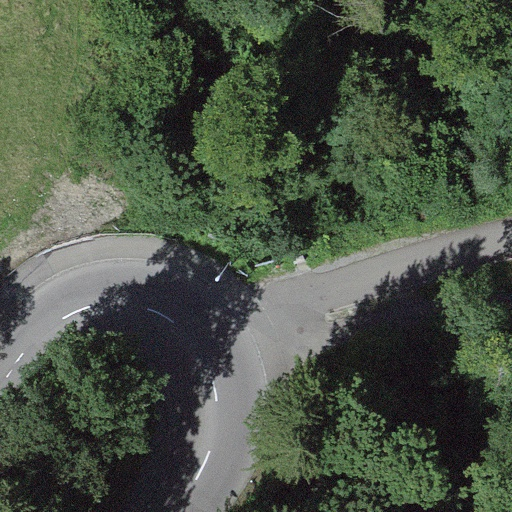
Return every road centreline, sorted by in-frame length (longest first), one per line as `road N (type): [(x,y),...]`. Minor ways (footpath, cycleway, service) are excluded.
road 1 (unclassified): [(511,238),(263,312),(202,343)]
road 2 (tertiary): [(202,343),(154,310),(89,305),(30,346),(0,389)]
road 3 (tertiary): [(174,511),(211,452),(219,409),(202,343)]
